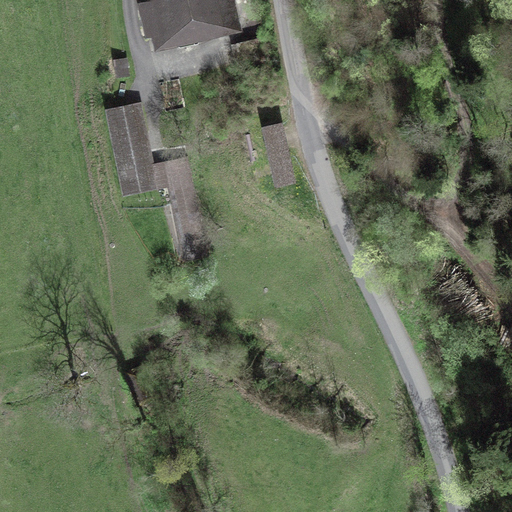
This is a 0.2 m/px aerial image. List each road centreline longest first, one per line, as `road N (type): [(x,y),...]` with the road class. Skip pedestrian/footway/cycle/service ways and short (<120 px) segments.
road 1 (unclassified): [(286,0),(324,184),(415,371),(462,511)]
road 2 (track): [(428,214),(472,153),(435,0)]
road 3 (track): [(428,214),(304,104)]
road 4 (track): [(511,304),(428,214)]
